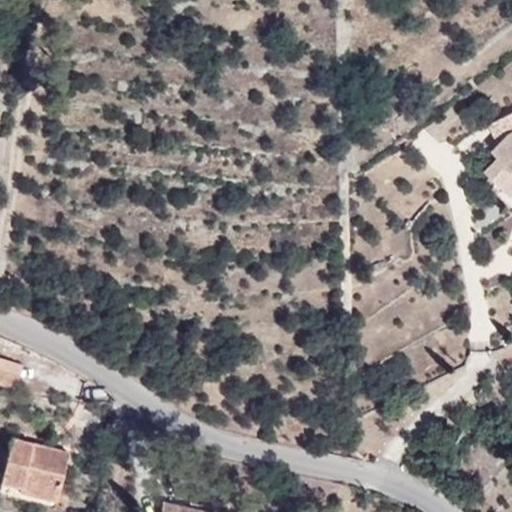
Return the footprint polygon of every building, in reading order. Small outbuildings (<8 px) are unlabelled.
[(393,127),(396,122),(387,113),(382,115),(378,120),(382,128),(388,130),(393,127)] [(511,114),(504,118),(511,134),(511,136),(511,138),(511,141),(506,148),(502,144),(495,151),(502,158),(488,171),(511,193),(511,114)] [(511,134),(504,118),(492,124),(502,144),(506,148),(511,141),(511,138),(511,136),(511,134)] [(0,384),(16,388),(23,364),(0,357),(0,384)] [(61,483),(69,451),(12,437),(1,481),(22,486),(21,491),(64,502),(69,485),(61,483)] [(213,511),(162,501),(160,511),(213,511)]
